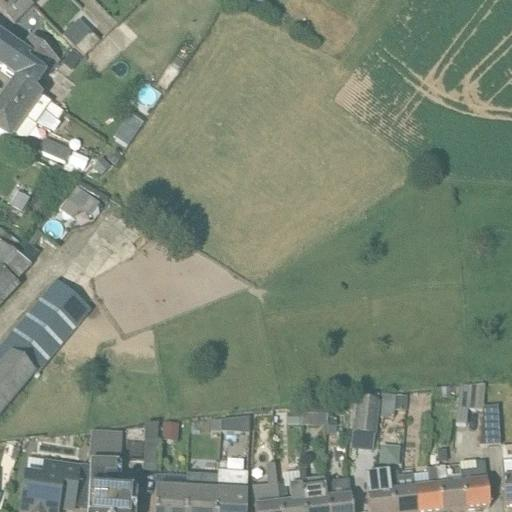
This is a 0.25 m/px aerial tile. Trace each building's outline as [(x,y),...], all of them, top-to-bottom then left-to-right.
[(32,7),(25,0),(0,0),(0,11),(13,25),(32,7)] [(73,47),(88,32),(78,21),(62,37),(73,47)] [(84,59),(99,43),(88,32),(73,47),(84,59)] [(18,51),(0,37),(0,70),(15,81),(34,94),(45,80),(27,66),(31,61),(18,51)] [(59,63),(58,63),(30,37),(18,51),(31,61),(27,66),(45,80),(59,63)] [(61,65),(70,73),(81,60),(71,52),(61,65)] [(172,64),(180,69),(183,63),(176,58),(172,64)] [(50,105),(34,94),(15,81),(0,102),(26,122),(35,127),(43,115),(57,124),(69,107),(56,97),(50,105)] [(36,127),(35,127),(26,122),(0,102),(0,136),(8,140),(26,140),(36,127)] [(64,165),(64,164),(70,153),(43,141),(37,153),(64,165)] [(112,166),(120,157),(112,149),(104,157),(112,166)] [(109,167),(101,159),(90,169),(99,178),(109,167)] [(72,220),(77,213),(83,213),(89,218),(99,205),(76,189),(60,212),(72,220)] [(28,200),(17,194),(9,209),(20,215),(28,200)] [(0,244),(11,253),(18,243),(0,229),(0,244)] [(34,379),(54,354),(90,312),(55,283),(0,348),(0,363),(1,364),(7,357),(34,379)] [(0,418),(34,379),(7,357),(1,364),(0,365),(0,418)] [(469,428),(469,410),(483,412),(485,384),(459,388),(457,409),(454,427),(469,428)] [(433,389),(433,400),(450,399),(450,394),(457,395),(458,387),(449,387),(449,388),(433,389)] [(380,418),(392,419),(394,398),(381,397),(380,418)] [(395,398),(394,411),(404,412),(405,398),(395,398)] [(351,434),(375,436),(379,404),(355,401),(351,434)] [(484,407),(479,448),(500,447),(497,407),(484,407)] [(301,411),(300,427),(325,428),(325,419),(326,419),(326,409),(301,408),(301,411)] [(301,411),(290,410),(287,410),(286,426),(300,427),(301,411)] [(326,419),(325,419),(325,428),(325,435),(335,436),(335,419),(326,419)] [(219,434),(246,434),(245,420),(220,423),(219,434)] [(210,433),(219,434),(220,423),(220,422),(210,423),(210,433)] [(161,440),(176,440),(177,426),(161,426),(161,440)] [(143,467),(156,467),(157,441),(143,441),(143,467)] [(384,467),(402,467),(403,448),(384,448),(384,467)] [(448,453),(428,454),(429,464),(448,463),(448,453)] [(134,511),(135,495),(106,493),(107,476),(115,477),(116,464),(90,463),(87,511),(134,511)] [(487,489),(485,480),(483,463),(475,464),(475,470),(459,472),(464,511),(489,509),(487,489)] [(511,463),(500,464),(501,479),(502,488),(503,508),(511,507),(511,463)] [(42,481),(24,478),(19,511),(56,511),(57,510),(72,511),(78,469),(55,466),(54,472),(44,470),(42,481)] [(462,511),(464,511),(459,472),(459,476),(446,477),(445,468),(436,469),(440,511),(462,511)] [(416,511),(440,511),(436,469),(426,470),(428,488),(414,489),(416,511)] [(278,511),(277,505),(275,487),(273,470),(264,471),(266,488),(251,490),(250,510),(254,510),(254,511),(278,511)] [(416,511),(414,489),(412,484),(398,486),(397,473),(388,474),(392,511),(416,511)] [(364,477),(367,511),(392,511),(388,474),(364,477)] [(216,492),(214,511),(245,511),(247,477),(245,477),(245,479),(216,478),(216,492)] [(353,511),(350,482),(324,485),(324,488),(326,499),(327,511),(353,511)] [(285,489),(287,503),(277,505),(278,511),(302,511),(300,487),(285,489)] [(327,511),(326,499),(324,488),(302,491),(301,487),(300,487),(302,511),(327,511)] [(184,511),(186,490),(155,489),(153,510),(153,511),(184,511)] [(214,511),(216,492),(186,490),(184,511),(214,511)]
